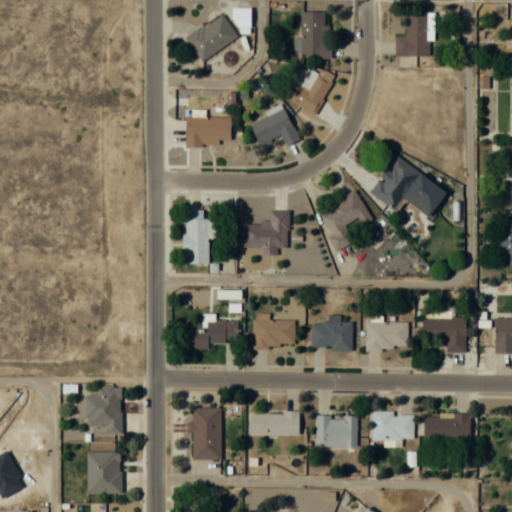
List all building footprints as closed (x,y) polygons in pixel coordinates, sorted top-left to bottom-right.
[(234,7),(234,32),(250,32),(249,7),(234,7)] [(300,11),(300,59),(329,59),(329,25),(323,25),(323,11),(300,11)] [(430,56),(431,12),(406,12),(406,36),(394,36),(394,55),(430,56)] [(201,61),(237,36),(221,13),(185,37),(201,61)] [(332,78),(301,62),(283,97),(314,113),(332,78)] [(249,124),(259,145),(280,134),(285,145),(298,139),(282,107),(249,124)] [(230,116),(184,116),(184,145),(230,145),(230,116)] [(445,192),(396,155),(368,192),(392,210),(402,197),(427,216),(445,192)] [(370,219),(355,192),(319,212),(332,235),(328,238),(335,251),(353,241),(344,225),(357,218),(361,225),(370,219)] [(183,264),(207,264),(207,239),(213,239),(213,218),(202,219),(202,209),(183,210),(183,264)] [(243,247),(261,247),(261,255),(276,255),(276,249),(287,249),(287,211),(269,211),(269,223),(243,223),(243,247)] [(511,265),(511,222),(508,223),(508,233),(494,233),(495,253),(508,253),(508,265),(511,265)] [(511,311),(510,312),(510,318),(495,317),(494,353),(511,353),(511,311)] [(465,316),(422,316),(422,338),(445,338),(445,351),(464,352),(465,316)] [(225,347),(225,340),(236,340),(237,320),(200,319),(200,324),(188,324),(187,346),(225,347)] [(293,347),(293,320),(252,319),(251,347),(293,347)] [(351,349),(351,322),(310,321),(310,349),(351,349)] [(364,321),(364,349),(406,349),(406,321),(364,321)] [(84,395),(84,433),(120,433),(120,385),(95,385),(95,395),(84,395)] [(219,407),(191,407),(191,459),(219,459),(219,407)] [(298,433),(298,412),(249,412),(249,433),(298,433)] [(413,412),(372,412),(372,440),(413,440),(413,412)] [(423,437),(469,437),(469,414),(423,414),(423,437)] [(315,416),(315,445),(355,445),(355,416),(315,416)] [(86,493),(120,493),(120,451),(86,451),(86,493)]
